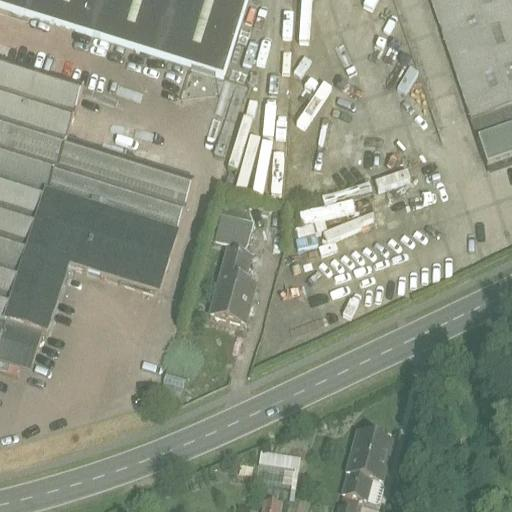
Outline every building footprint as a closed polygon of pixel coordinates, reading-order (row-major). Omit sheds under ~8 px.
[(0,0),(0,12),(226,82),(250,0),(0,0)] [(511,0),(432,0),(479,142),(485,140),(494,167),(511,161),(511,0)] [(368,38),(376,10),(365,7),(357,35),(368,38)] [(0,335),(8,338),(10,329),(52,198),(184,240),(202,184),(70,142),(85,93),(0,66),(0,335)] [(165,300),(184,240),(52,198),(10,329),(55,343),(77,272),(165,300)] [(229,253),(248,258),(256,228),(224,219),(215,249),(229,253)] [(248,258),(229,253),(211,318),(251,330),(264,285),(254,283),(260,261),(248,258)] [(8,338),(0,335),(0,376),(0,377),(12,340),(8,338)] [(360,436),(344,498),(380,507),(395,445),(360,436)] [(301,488),(305,460),(266,454),(262,483),(301,488)]
